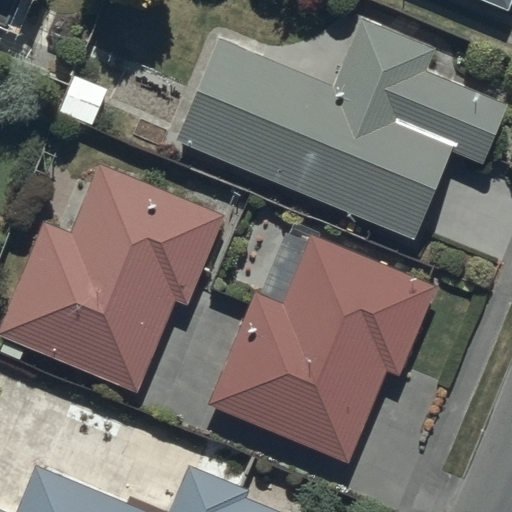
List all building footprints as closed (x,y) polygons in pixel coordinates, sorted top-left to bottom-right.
[(0,0),(0,14),(6,17),(13,0),(0,0)] [(213,30),(171,129),(410,231),(447,144),(479,157),(504,99),(421,64),(430,43),(357,12),(328,79),(213,30)] [(70,225),(43,214),(0,310),(0,328),(132,387),(174,293),(184,298),(224,208),(101,154),(70,225)] [(306,236),(260,218),(235,281),(251,287),(207,397),(347,453),(383,363),(396,369),(433,277),(310,228),(306,236)] [(290,511),(241,490),(243,485),(186,459),(162,511),(160,511),(35,457),(11,511),(0,506),(0,511),(290,511)]
